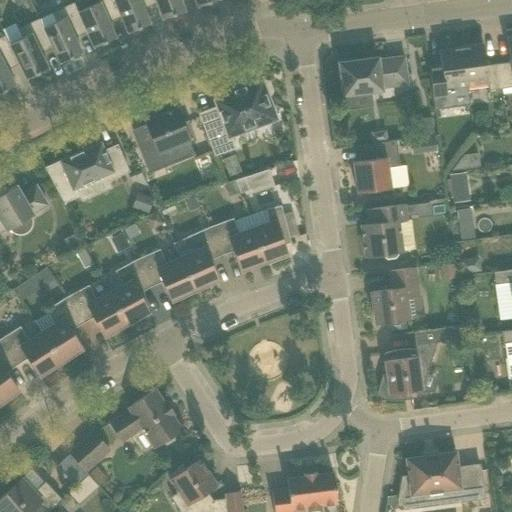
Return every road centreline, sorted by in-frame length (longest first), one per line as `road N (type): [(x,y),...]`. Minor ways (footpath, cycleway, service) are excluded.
road 1 (residential): [(0,138),(117,79),(257,29),(303,33)]
road 2 (residential): [(340,401),(301,441),(260,446),(232,437),(212,420),(164,336)]
road 3 (residential): [(303,33),(336,280)]
road 4 (residential): [(0,447),(72,385),(164,336)]
road 5 (residential): [(164,336),(247,301),(336,280)]
road 6 (residential): [(511,407),(387,423)]
road 7 (residential): [(336,280),(348,371),(340,401)]
